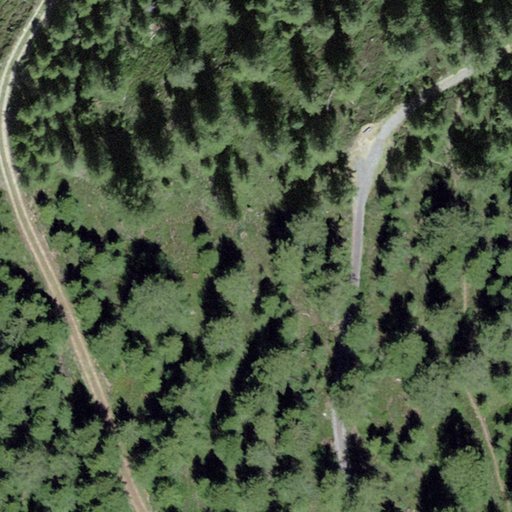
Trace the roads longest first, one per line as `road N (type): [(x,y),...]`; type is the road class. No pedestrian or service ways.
road 1 (track): [(141,511),(92,359),(10,168),(10,87),(53,0)]
road 2 (track): [(511,53),(426,90),(373,151),(351,294),(329,357),(343,511)]
